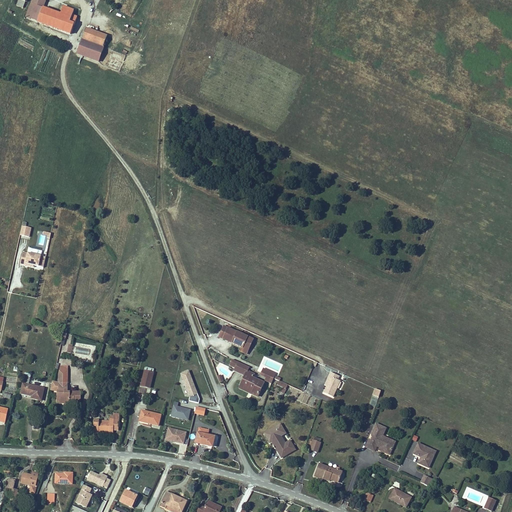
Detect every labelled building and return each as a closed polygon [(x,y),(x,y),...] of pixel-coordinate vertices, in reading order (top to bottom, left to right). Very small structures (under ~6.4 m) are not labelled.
[(27,0),(18,0),(16,7),(23,10),(27,0)] [(31,3),(25,17),(69,35),(73,26),(76,18),(71,16),(73,11),(63,7),(59,15),(42,8),(31,3)] [(86,29),(83,36),(90,39),(93,32),(86,29)] [(83,36),(76,53),(100,62),(105,50),(103,49),(105,45),(101,44),(107,37),(93,32),(90,39),(83,36)] [(22,227),(20,235),(29,237),(31,229),(22,227)] [(42,232),(39,244),(45,246),(47,239),(49,240),(51,234),(42,232)] [(29,248),(28,253),(41,256),(42,251),(29,248)] [(39,267),(41,256),(23,252),(20,265),(25,266),(26,264),(34,266),(39,267)] [(228,328),(224,326),(219,337),(223,339),(228,328)] [(253,340),(228,328),(223,339),(242,348),(248,350),(253,340)] [(247,371),(249,367),(232,360),(229,365),(235,368),(234,370),(245,375),(241,385),(253,390),(251,394),(258,397),(264,383),(252,378),(254,374),(247,371)] [(58,383),(52,382),(50,390),(57,392),(57,402),(69,402),(69,401),(74,401),(74,400),(80,400),(80,394),(76,394),(76,393),(67,393),(68,371),(62,371),(63,366),(61,366),(58,374),(58,383)] [(145,371),(141,386),(150,388),(153,373),(152,373),(153,370),(146,368),(145,371)] [(261,373),(273,378),(275,374),(263,369),(261,373)] [(190,398),(197,395),(188,371),(180,375),(190,398)] [(265,381),(271,383),(273,378),(261,373),(261,375),(267,378),(265,381)] [(324,393),(333,397),(340,381),(338,380),(339,376),(331,373),(329,377),(331,377),(327,385),(324,393)] [(41,400),(44,389),(28,385),(30,378),(24,377),(21,394),(31,396),(31,395),(32,396),(32,398),(41,400)] [(288,385),(279,381),(277,385),(283,388),(281,393),(284,394),(288,385)] [(253,390),(241,385),(239,388),(251,394),(253,390)] [(179,417),(188,419),(190,413),(188,413),(189,410),(180,407),(173,406),(171,417),(179,419),(179,417)] [(204,415),(205,409),(196,407),(195,413),(204,415)] [(161,416),(142,411),(139,421),(158,426),(161,416)] [(118,429),(119,414),(114,414),(114,417),(110,416),(110,422),(94,421),(93,433),(98,433),(98,432),(106,432),(106,431),(109,431),(109,432),(113,433),(113,430),(113,428),(118,429)] [(280,459),(290,453),(290,452),(281,457),(272,441),(270,438),(269,439),(266,434),(281,425),(280,424),(264,433),(270,442),(271,442),(280,459)] [(389,455),(393,447),(384,443),(386,438),(382,436),(386,429),(376,424),(371,434),(372,437),(373,440),(373,441),(371,440),(369,439),(365,447),(374,451),(377,445),(380,447),(379,450),(389,455)] [(269,439),(270,438),(272,441),(281,457),(290,452),(290,453),(295,450),(290,441),(285,443),(280,436),(285,433),(281,425),(266,434),(269,439)] [(186,433),(168,428),(166,440),(183,444),(186,433)] [(212,447),(214,437),(207,436),(209,430),(199,428),(195,443),(212,447)] [(321,439),(315,437),(314,441),(313,441),(310,450),(318,452),(321,443),(320,443),(321,439)] [(384,443),(393,447),(395,442),(386,438),(384,443)] [(431,449),(418,443),(413,454),(419,457),(420,456),(421,456),(422,458),(421,459),(420,459),(418,463),(428,468),(433,457),(428,455),(431,449)] [(336,470),(319,464),(314,476),(323,480),(324,477),(328,479),(328,478),(330,478),(330,480),(338,483),(342,472),(338,471),(339,468),(337,467),(336,470)] [(87,480),(107,489),(112,478),(100,473),(99,474),(91,470),(87,480)] [(28,474),(24,473),(21,483),(28,485),(26,492),(31,494),(31,492),(35,493),(36,487),(35,486),(38,473),(32,472),(31,476),(28,475),(28,474)] [(56,474),(55,483),(72,484),(73,473),(64,473),(64,474),(56,474)] [(424,475),(421,483),(428,486),(432,479),(424,475)] [(10,484),(8,484),(6,488),(12,489),(13,489),(15,481),(12,480),(10,484)] [(76,503),(86,507),(92,496),(89,494),(91,490),(84,486),(76,503)] [(411,498),(395,489),(390,498),(406,507),(411,498)] [(137,496),(126,491),(120,502),(130,507),(134,500),(135,500),(137,496)] [(173,511),(181,511),(187,501),(167,492),(160,506),(173,511)] [(370,502),(373,496),(366,493),(363,499),(370,502)] [(489,498),(484,508),(491,511),(496,501),(489,498)] [(219,506),(207,501),(204,508),(199,506),(196,511),(220,511),(217,511),(219,506)]
